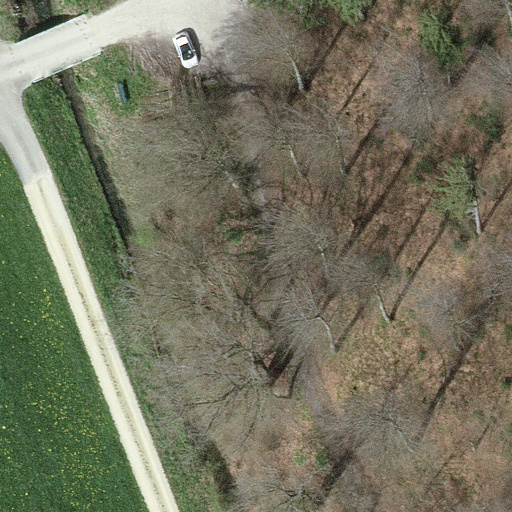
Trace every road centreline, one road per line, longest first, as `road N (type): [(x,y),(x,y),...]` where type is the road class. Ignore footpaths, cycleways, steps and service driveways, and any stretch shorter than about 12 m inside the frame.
road 1 (track): [(405,511),(257,106),(239,0)]
road 2 (track): [(170,511),(19,59)]
road 3 (track): [(19,59),(158,0)]
